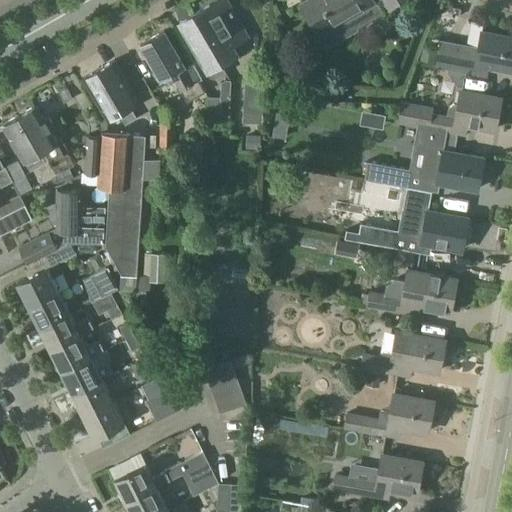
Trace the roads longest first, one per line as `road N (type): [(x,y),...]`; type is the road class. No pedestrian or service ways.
road 1 (residential): [(0,94),(160,0)]
road 2 (residential): [(59,481),(0,359)]
